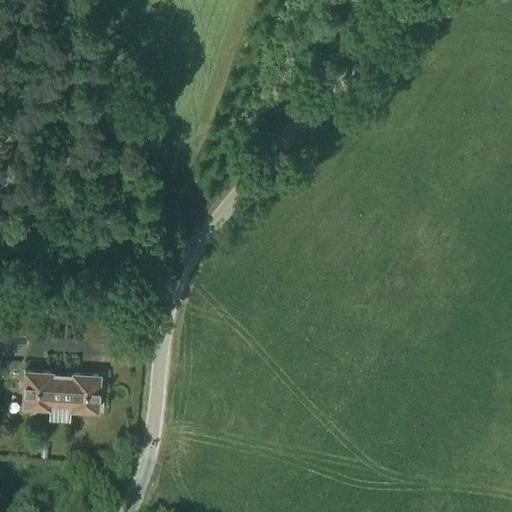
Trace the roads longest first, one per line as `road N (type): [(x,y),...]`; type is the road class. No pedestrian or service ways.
road 1 (unclassified): [(131,511),(149,465),(174,282),(279,138),(397,0)]
road 2 (track): [(174,282),(71,0)]
road 3 (track): [(0,247),(167,307)]
